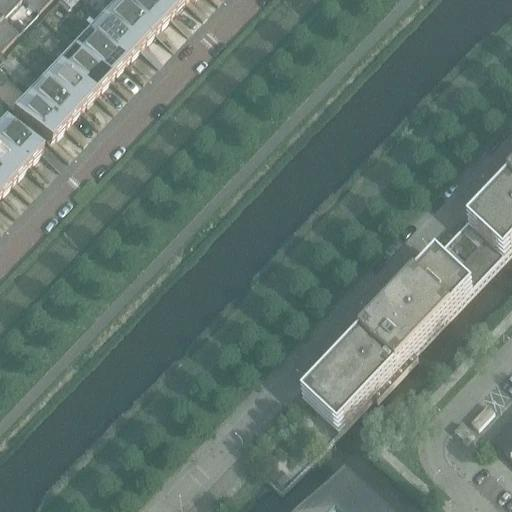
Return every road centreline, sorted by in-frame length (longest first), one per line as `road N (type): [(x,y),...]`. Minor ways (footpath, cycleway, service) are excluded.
road 1 (residential): [(165,511),(511,149)]
road 2 (residential): [(0,252),(245,0)]
road 3 (residential): [(484,511),(432,461),(427,444),(511,352)]
